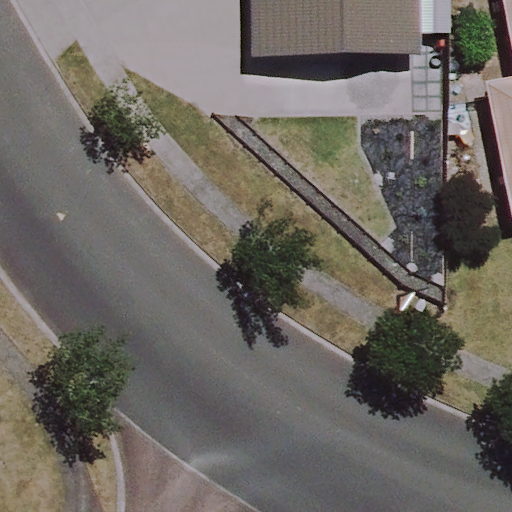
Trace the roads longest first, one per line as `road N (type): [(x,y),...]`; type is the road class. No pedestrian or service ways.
road 1 (residential): [(297,442),(120,286),(62,219),(0,124)]
road 2 (residential): [(468,511),(297,442)]
